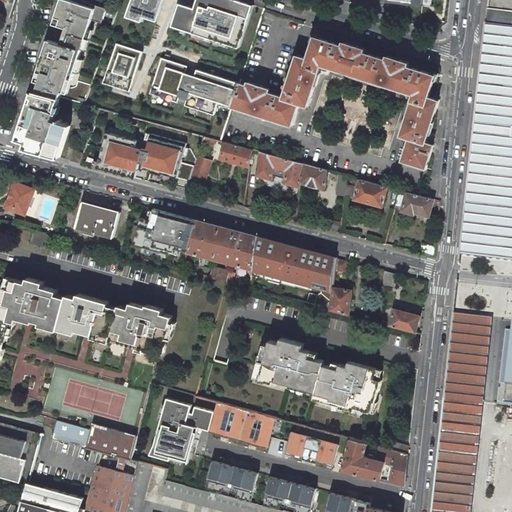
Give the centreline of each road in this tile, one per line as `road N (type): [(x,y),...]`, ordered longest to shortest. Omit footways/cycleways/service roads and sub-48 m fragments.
road 1 (residential): [(0,152),(441,272)]
road 2 (tertiary): [(418,501),(441,272)]
road 3 (tertiary): [(441,272),(465,46)]
road 4 (residential): [(418,501),(212,448)]
road 5 (residential): [(465,46),(443,50),(287,0)]
